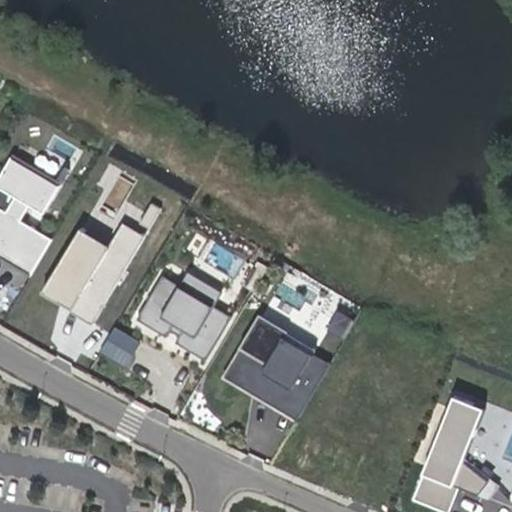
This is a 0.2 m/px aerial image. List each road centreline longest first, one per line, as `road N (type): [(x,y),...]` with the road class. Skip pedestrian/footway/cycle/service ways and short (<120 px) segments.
road 1 (residential): [(213,461),(0,349)]
road 2 (residential): [(332,511),(213,461)]
